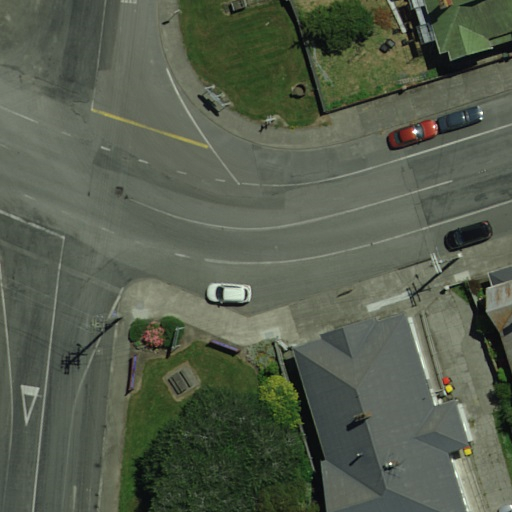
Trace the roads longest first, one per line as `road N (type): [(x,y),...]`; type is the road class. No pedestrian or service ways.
road 1 (primary): [(511,161),(353,211),(250,228),(176,216),(74,178)]
road 2 (tertiary): [(74,178),(34,511)]
